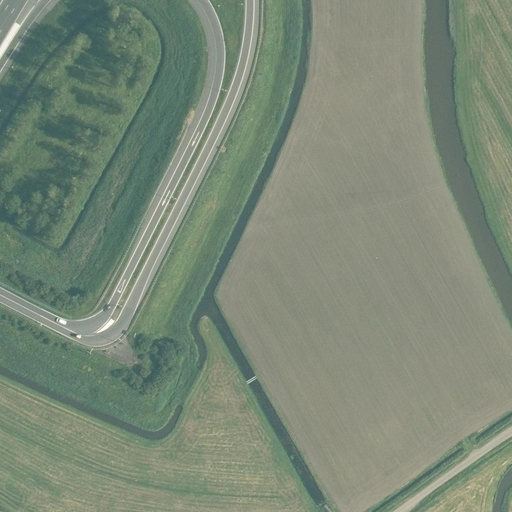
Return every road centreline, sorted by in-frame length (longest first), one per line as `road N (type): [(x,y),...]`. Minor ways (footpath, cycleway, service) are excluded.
road 1 (motorway): [(63,330),(96,343),(119,329),(132,306),(236,85),(249,0)]
road 2 (motorway): [(201,0),(215,26),(220,64),(206,117),(112,308),(95,325),(63,330)]
road 3 (unclassified): [(398,511),(511,433)]
